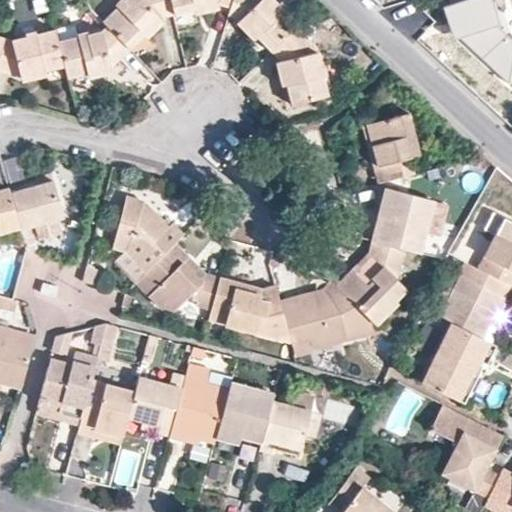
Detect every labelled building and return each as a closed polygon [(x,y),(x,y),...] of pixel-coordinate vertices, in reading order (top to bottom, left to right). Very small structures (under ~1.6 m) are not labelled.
[(172,14),(168,0),(123,0),(115,8),(101,22),(105,26),(105,27),(127,49),(128,50),(144,36),(146,37),(163,20),(161,18),(172,16),(172,14)] [(168,0),(172,14),(172,16),(193,10),(193,14),(218,9),(217,5),(228,7),(230,0),(168,0)] [(275,3),(271,0),(230,0),(228,7),(226,16),(225,17),(239,20),(237,23),(253,39),(256,36),(270,51),(294,28),(296,25),(283,12),(275,3)] [(278,1),(275,3),(283,12),(287,9),(278,1)] [(127,49),(105,27),(100,31),(87,34),(75,37),(56,41),(62,66),(62,67),(65,78),(85,74),(86,78),(110,72),(109,66),(128,50),(127,49)] [(316,52),(294,28),(270,51),(279,61),(273,62),(279,87),(284,86),(288,105),(326,95),(322,76),(319,66),(316,52)] [(53,29),(34,34),(24,36),(11,39),(2,37),(2,38),(0,44),(0,70),(18,76),(19,82),(45,76),(44,70),(62,66),(56,41),(53,30),(53,29)] [(324,66),(319,66),(322,76),(327,74),(324,66)] [(360,125),(376,183),(413,173),(409,158),(419,156),(407,113),(360,125)] [(0,182),(24,176),(18,154),(0,159),(0,182)] [(52,180),(9,192),(10,197),(54,186),(52,180)] [(54,186),(10,197),(19,229),(25,250),(32,252),(33,248),(28,227),(61,218),(54,186)] [(10,197),(9,192),(7,187),(0,188),(0,233),(19,229),(10,197)] [(434,202),(432,201),(382,187),(369,240),(404,248),(420,253),(425,230),(434,202)] [(166,227),(160,221),(142,203),(125,198),(111,248),(121,251),(143,271),(173,241),(181,233),(170,223),(166,227)] [(434,202),(425,230),(439,233),(446,204),(434,202)] [(511,221),(490,210),(481,227),(494,233),(475,267),(511,286),(511,221)] [(166,227),(170,223),(164,217),(160,221),(166,227)] [(44,248),(70,249),(70,231),(45,230),(44,248)] [(404,248),(369,240),(366,251),(334,285),(376,326),(397,302),(394,300),(404,288),(396,280),(404,248)] [(181,260),(187,255),(173,241),(143,271),(135,279),(132,283),(155,306),(171,310),(188,294),(195,301),(194,306),(209,310),(210,304),(217,277),(205,274),(201,280),(181,260)] [(143,271),(121,251),(114,259),(135,279),(143,271)] [(201,280),(205,274),(187,255),(181,260),(201,280)] [(511,286),(475,267),(464,262),(458,272),(459,273),(437,315),(450,322),(483,338),(490,325),(504,297),(511,300),(511,286)] [(93,271),(84,269),(81,281),(90,283),(93,271)] [(217,277),(210,304),(225,307),(221,325),(290,342),(279,298),(274,285),(260,287),(217,277)] [(334,285),(328,279),(320,290),(279,298),(290,342),(291,346),(309,341),(312,349),(382,331),(376,326),(334,285)] [(41,283),(39,293),(53,296),(54,286),(41,283)] [(511,300),(504,297),(490,325),(498,329),(511,303),(511,300)] [(225,307),(210,304),(209,310),(206,321),(221,325),(225,307)] [(490,341),(483,338),(450,322),(420,380),(459,399),(472,373),(473,373),(490,341)] [(112,325),(104,323),(103,328),(99,342),(107,345),(112,325)] [(0,383),(19,388),(32,333),(0,324),(0,383)] [(99,342),(103,328),(97,326),(92,343),(99,345),(99,342)] [(51,352),(65,358),(73,339),(59,333),(51,352)] [(146,337),(140,360),(148,362),(154,340),(146,337)] [(70,363),(49,357),(37,400),(58,407),(60,401),(82,408),(89,378),(95,357),(73,351),(70,363)] [(180,387),(136,375),(133,388),(125,418),(140,423),(138,428),(167,436),(180,387)] [(227,387),(183,377),(180,387),(167,436),(195,444),(197,439),(211,442),(213,437),(227,387)] [(133,388),(89,378),(82,408),(75,433),(89,437),(93,428),(120,436),(125,418),(133,388)] [(229,380),(227,387),(213,437),(237,443),(238,436),(260,441),(260,440),(271,399),(273,393),(229,380)] [(309,410),(315,390),(300,386),(294,406),(309,410)] [(294,406),(271,399),(260,440),(298,449),(303,431),(309,410),(294,406)] [(501,434),(440,403),(429,427),(455,441),(440,472),(487,496),(498,473),(487,467),(501,434)] [(319,413),(309,410),(303,431),(314,434),(319,413)] [(93,428),(89,437),(118,445),(120,436),(93,428)] [(339,511),(338,511),(390,511),(393,509),(361,486),(368,475),(355,465),(326,503),(339,511)] [(511,471),(502,467),(498,473),(487,496),(482,506),(493,511),(508,511),(511,507),(511,471)]
